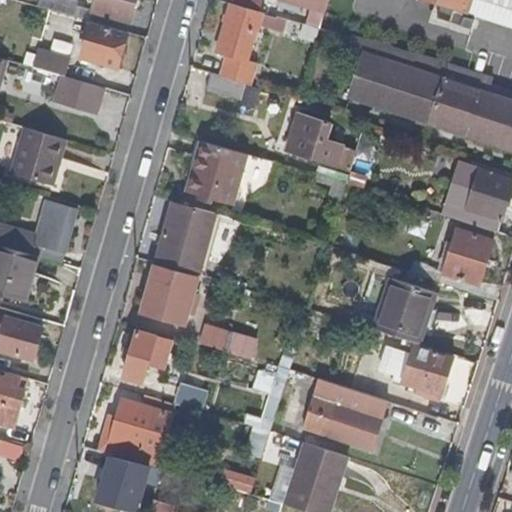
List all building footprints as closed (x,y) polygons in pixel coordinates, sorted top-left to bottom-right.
[(67,0),(40,0),(39,5),(74,14),(77,3),(67,0)] [(129,22),(134,0),(93,0),(94,0),(90,11),(98,13),(129,22)] [(258,11),(262,0),(228,0),(228,2),(230,3),(258,11)] [(324,13),(327,0),(277,0),(276,6),(296,13),(299,5),(324,13)] [(511,0),(423,0),(446,7),(483,19),(511,28),(511,0)] [(243,66),(255,31),(257,32),(258,30),(266,26),(277,30),(279,26),(277,17),(258,11),(230,3),(215,52),(228,56),(221,77),(244,84),(253,87),(258,71),(243,66)] [(94,23),(98,13),(90,11),(78,7),(75,18),(91,23),(94,23)] [(319,29),(321,21),(306,15),(303,25),(319,29)] [(117,67),(126,32),(94,23),(91,23),(81,57),(117,67)] [(405,53),(351,35),(346,49),(363,55),(401,68),(405,53)] [(33,67),(66,75),(71,57),(37,49),(33,67)] [(451,67),(405,53),(401,68),(446,82),(451,67)] [(432,122),(446,82),(401,68),(363,55),(353,87),(350,96),(432,122)] [(344,84),(349,66),(325,58),(314,91),(348,102),(350,96),(353,87),(344,84)] [(490,85),(492,81),(451,67),(446,82),(486,95),(490,85)] [(110,90),(114,77),(89,69),(85,82),(102,87),(110,90)] [(239,100),(244,84),(221,77),(210,73),(205,89),(239,100)] [(93,115),(102,87),(85,82),(64,76),(56,104),(93,115)] [(472,136),(486,95),(446,82),(432,122),(472,136)] [(494,98),(497,87),(490,85),(486,95),(494,98)] [(511,98),(511,92),(504,90),(503,95),(511,98)] [(262,91),(259,102),(286,110),(289,98),(262,91)] [(511,103),(494,98),(486,95),(472,136),(511,149),(511,103)] [(324,140),(328,124),(297,114),(286,153),(348,172),(355,151),(324,140)] [(53,185),(67,140),(25,128),(12,172),(53,185)] [(193,159),(198,140),(192,138),(187,157),(193,159)] [(253,183),(261,158),(198,140),(193,159),(184,190),(230,204),(236,184),(243,187),(253,183)] [(509,195),(511,185),(511,180),(480,170),(471,198),(475,199),(471,211),(501,222),(501,218),(506,203),(509,195)] [(331,185),(333,179),(314,173),(313,179),(331,185)] [(340,200),(345,183),(333,179),(331,185),(328,196),(340,200)] [(61,263),(77,210),(46,200),(36,234),(0,223),(0,245),(37,256),(61,263)] [(196,274),(214,213),(173,201),(155,262),(175,268),(196,274)] [(506,235),(510,223),(501,218),(501,222),(471,211),(467,222),(506,235)] [(480,280),(493,240),(457,229),(452,243),(449,254),(443,272),(478,284),(480,280)] [(0,295),(25,303),(37,256),(0,245),(0,295)] [(181,325),(195,277),(154,265),(152,274),(149,283),(140,313),(181,325)] [(498,301),(502,287),(480,280),(478,284),(443,272),(442,272),(439,281),(498,301)] [(209,290),(212,279),(198,274),(195,284),(203,286),(204,289),(209,290)] [(420,344),(436,294),(390,278),(374,329),(420,344)] [(0,348),(33,358),(43,327),(1,315),(0,316),(0,348)] [(225,350),(230,332),(211,326),(206,345),(225,350)] [(163,363),(170,341),(136,330),(130,349),(128,359),(122,376),(141,382),(147,363),(162,367),(163,363)] [(439,396),(452,358),(415,345),(402,383),(415,388),(434,394),(439,396)] [(128,359),(130,349),(123,347),(120,355),(128,359)] [(306,390),(311,376),(289,369),(285,383),(306,390)] [(0,422),(14,426),(24,390),(16,387),(18,379),(5,375),(4,379),(0,377),(0,422)] [(371,450),(387,401),(320,379),(304,427),(371,450)] [(202,411),(208,390),(182,381),(176,403),(202,411)] [(434,394),(415,388),(414,392),(432,398),(434,394)] [(149,423),(153,408),(121,398),(110,440),(142,449),(146,435),(149,423)] [(308,511),(329,511),(349,457),(305,442),(283,504),(308,511)] [(154,495),(162,468),(133,459),(125,486),(154,495)] [(250,493),(254,480),(222,470),(218,484),(224,486),(250,493)] [(265,508),(268,499),(256,495),(253,504),(265,508)] [(280,511),(283,504),(268,499),(265,508),(263,511),(280,511)] [(377,511),(378,511),(355,502),(351,511),(377,511)]
